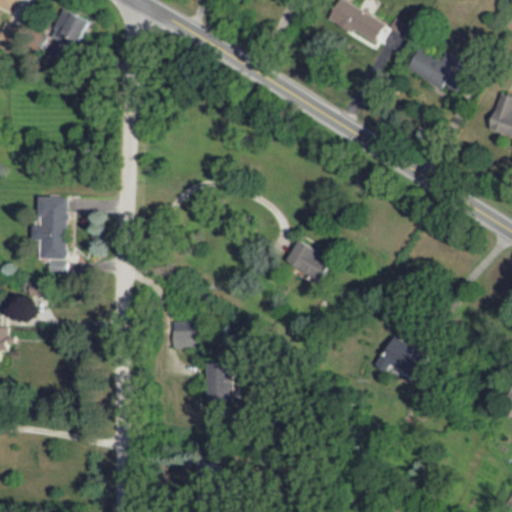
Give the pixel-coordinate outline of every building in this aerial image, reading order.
[(0,0),(0,3),(13,10),(18,0),(0,0)] [(389,23),(348,0),(341,0),(330,19),(376,46),(389,23)] [(95,28),(79,10),(59,26),(75,45),(95,28)] [(412,65),(452,100),(476,71),(449,48),(441,58),(428,47),(412,65)] [(511,98),(502,96),(493,130),(511,134),(511,98)] [(319,282),(335,263),(304,237),(288,257),(319,282)] [(51,258),(50,270),(67,270),(67,258),(51,258)] [(382,365),(417,384),(433,355),(398,335),(382,365)] [(208,359),(207,396),(233,396),(233,360),(208,359)] [(221,460),(198,460),(199,499),(223,498),(221,460)]
